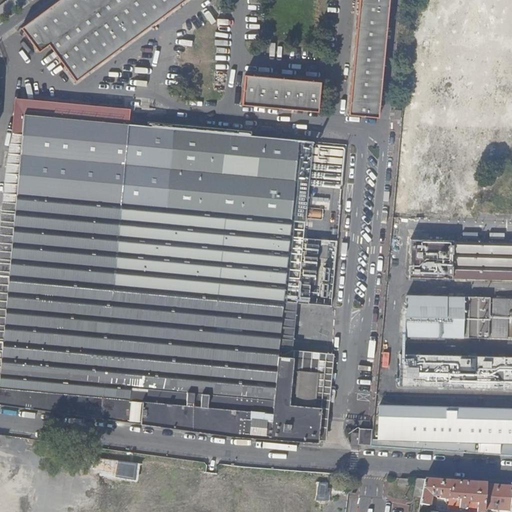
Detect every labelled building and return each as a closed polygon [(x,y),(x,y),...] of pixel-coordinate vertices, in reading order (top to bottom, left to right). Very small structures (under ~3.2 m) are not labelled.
[(59,0),(23,27),(41,51),(51,43),(110,0),(59,0)] [(110,0),(51,43),(60,56),(135,0),(110,0)] [(135,0),(60,56),(78,80),(153,25),(185,0),(135,0)] [(360,0),(351,116),(381,118),(390,0),(360,0)] [(511,36),(511,0),(439,0),(439,35),(511,36)] [(504,56),(430,54),(428,107),(511,109),(511,47),(504,47),(504,56)] [(323,81),(247,74),(244,103),(320,111),(323,81)] [(15,101),(3,192),(16,193),(23,113),(26,102),(15,101)] [(152,114),(26,102),(23,113),(151,125),(152,114)] [(16,193),(0,358),(0,404),(242,437),(317,442),(325,360),(278,355),(290,219),(297,139),(151,125),(23,113),(16,193)] [(413,209),(461,211),(462,153),(511,154),(511,134),(415,132),(413,209)] [(290,219),(303,220),(311,141),(297,139),(290,219)] [(3,192),(0,228),(0,358),(16,193),(3,192)] [(278,355),(325,360),(326,351),(292,348),(303,220),(290,219),(278,355)] [(511,241),(411,239),(409,277),(511,279),(511,241)] [(407,296),(405,335),(407,335),(407,333),(413,334),(413,336),(414,336),(414,334),(421,334),(421,336),(423,336),(423,334),(429,334),(429,336),(430,336),(430,334),(436,334),(436,336),(438,336),(438,335),(444,335),(444,336),(446,336),(446,329),(453,330),(454,316),(446,316),(447,296),(407,296)] [(470,297),(469,337),(491,338),(491,336),(489,336),(490,328),(491,328),(491,326),(490,326),(490,319),(491,319),(491,316),(490,316),(490,309),(492,309),(492,306),(490,307),(490,299),(492,299),(492,297),(470,297)] [(317,442),(325,443),(334,352),(326,351),(325,360),(317,442)] [(416,385),(417,354),(400,353),(399,385),(416,385)] [(511,356),(417,354),(416,385),(511,387),(511,356)] [(511,443),(511,410),(378,406),(377,414),(375,414),(374,420),(377,420),(377,440),(511,443)] [(371,446),(373,429),(359,428),(357,445),(371,446)] [(117,476),(137,478),(138,464),(118,462),(117,476)] [(424,481),(416,480),(413,497),(421,499),(424,481)] [(483,511),(484,510),(486,485),(424,481),(421,499),(420,505),(420,506),(419,509),(418,511),(483,511)] [(509,511),(511,487),(486,485),(484,510),(497,511),(502,511),(509,511)]
